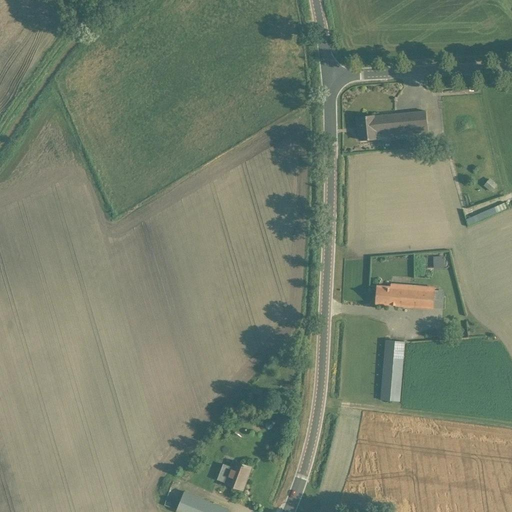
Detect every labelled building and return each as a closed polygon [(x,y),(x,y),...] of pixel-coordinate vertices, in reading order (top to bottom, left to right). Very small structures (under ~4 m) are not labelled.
[(374,115),(357,117),(360,140),(377,138),(376,132),(382,131),(382,136),(428,131),(426,111),(374,116),(374,115)] [(497,185),(494,182),(490,179),(484,186),(488,189),(491,192),(497,185)] [(498,205),(496,206),(478,214),(478,216),(480,220),(507,208),(504,203),(500,205),(498,205)] [(444,267),(443,255),(433,255),(434,267),(444,267)] [(385,304),(433,308),(443,309),(444,298),(434,297),(435,288),(401,285),(391,284),(391,287),(377,286),(375,303),(385,304)] [(381,400),(391,400),(400,401),(405,341),(386,340),(381,400)] [(234,460),(231,467),(223,464),(221,471),(228,474),(225,482),(225,483),(243,490),(251,467),(234,460)] [(179,488),(171,509),(177,511),(228,511),(229,509),(179,488)]
